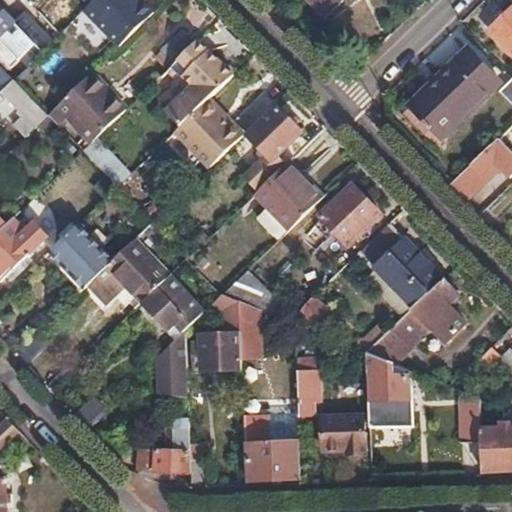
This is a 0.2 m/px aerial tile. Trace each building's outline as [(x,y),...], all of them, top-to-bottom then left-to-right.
[(97,0),(84,13),(119,49),(154,15),(139,0),(97,0)] [(310,0),(327,17),(344,0),(310,0)] [(511,7),(490,29),(511,50),(511,7)] [(38,44),(6,13),(0,19),(0,55),(12,68),(21,58),(29,66),(47,48),(40,41),(38,44)] [(173,65),(197,41),(185,29),(161,53),(173,65)] [(54,110),(93,72),(68,46),(29,83),(54,110)] [(411,103),(443,136),(501,83),(469,48),(440,75),(436,70),(426,80),(431,85),(411,103)] [(181,126),(208,99),(213,95),(235,74),(210,50),(183,76),(192,85),(165,111),(181,126)] [(0,93),(15,79),(8,72),(0,63),(0,93)] [(136,95),(148,95),(148,72),(137,72),(136,95)] [(128,109),(93,73),(57,107),(61,112),(88,139),(85,143),(89,146),(90,145),(128,109)] [(511,77),(501,89),(511,100),(511,77)] [(0,109),(23,87),(15,79),(0,93),(0,109)] [(50,114),(30,94),(17,107),(36,128),(50,114)] [(235,118),(213,95),(208,99),(231,123),(235,118)] [(212,166),(248,131),(235,118),(231,123),(208,99),(181,126),(177,130),(212,166)] [(304,132),(279,105),(248,136),(274,162),(304,132)] [(54,119),(61,112),(57,107),(50,114),(54,119)] [(511,125),(500,137),(497,139),(511,154),(511,125)] [(100,156),(90,145),(89,146),(84,150),(95,161),(100,156)] [(501,166),(486,150),(451,184),(467,200),(501,166)] [(122,170),(103,152),(100,156),(95,161),(113,179),(118,174),(122,170)] [(264,156),(245,177),(258,189),(277,169),(264,156)] [(325,195),(291,159),(273,177),(259,191),(294,225),(309,211),(325,195)] [(124,181),(118,174),(113,179),(119,186),(124,181)] [(111,194),(119,186),(113,179),(105,187),(111,194)] [(340,236),(350,246),(382,214),(354,186),(322,219),(331,228),(328,230),(337,239),(340,236)] [(111,194),(105,187),(99,193),(105,199),(111,194)] [(164,232),(175,221),(165,212),(155,222),(164,232)] [(0,231),(8,223),(0,215),(0,231)] [(8,223),(0,231),(0,278),(3,281),(50,236),(36,222),(27,230),(14,217),(8,223)] [(151,237),(160,228),(155,222),(145,231),(151,237)] [(115,260),(83,226),(80,224),(50,252),(84,289),(88,284),(115,260)] [(444,280),(445,279),(406,239),(404,241),(389,225),(374,239),(413,279),(399,292),(415,309),(444,280)] [(170,276),(135,240),(115,260),(88,284),(104,300),(124,282),(140,300),(156,285),(158,287),(170,276)] [(205,312),(170,276),(158,287),(160,289),(145,304),(172,332),(177,326),(184,332),(187,328),(205,312)] [(472,325),(457,310),(466,301),(444,280),(415,309),(388,333),(377,345),(369,352),(390,360),(394,362),(395,363),(422,338),(421,336),(427,331),(432,335),(436,330),(451,345),(472,325)] [(257,307),(262,299),(246,293),(242,302),(257,307)] [(223,294),(216,301),(220,301),(220,334),(192,335),(193,371),(244,370),(243,358),(241,302),(223,294)] [(316,326),(330,310),(315,296),(313,297),(301,313),(316,326)] [(262,357),(262,310),(257,307),(242,302),(241,302),(243,358),(262,357)] [(377,345),(388,333),(381,325),(366,340),(377,345)] [(188,335),(187,328),(184,332),(174,341),(151,363),(166,378),(173,386),(175,388),(189,387),(189,371),(188,335)] [(369,352),(377,345),(366,340),(349,332),(344,343),(358,348),(368,352),(369,352)] [(359,370),(358,348),(344,343),(332,338),(333,366),(333,372),(359,370)] [(488,363),(500,353),(493,346),(482,357),(488,363)] [(511,348),(511,347),(491,367),(511,389),(511,348)] [(416,425),(415,376),(407,377),(407,373),(395,373),(394,362),(390,360),(369,352),(368,352),(370,407),(371,425),(416,425)] [(321,401),(321,372),(317,372),(317,358),(298,358),(301,415),(315,415),(315,401),(321,401)] [(173,386),(166,378),(162,382),(170,389),(173,386)] [(481,416),(481,397),(458,388),(461,430),(481,430),(481,429),(481,416)] [(87,426),(107,407),(96,396),(76,414),(87,426)] [(191,447),(190,420),(190,417),(186,417),(187,412),(177,412),(177,417),(175,417),(175,449),(140,448),(139,472),(157,479),(159,480),(159,472),(192,472),(191,447)] [(365,454),(364,416),(323,418),(324,449),(348,448),(349,454),(365,454)] [(501,423),(501,416),(481,416),(481,429),(501,428),(501,423)] [(0,437),(11,427),(3,420),(0,423),(0,437)] [(511,422),(501,423),(501,428),(481,429),(481,430),(482,454),(483,471),(511,469),(511,422)] [(302,473),(301,442),(247,443),(248,481),(303,479),(302,473)] [(191,447),(192,472),(192,485),(207,485),(206,460),(209,460),(208,447),(191,447)] [(0,511),(8,511),(8,476),(0,476),(0,511)]
